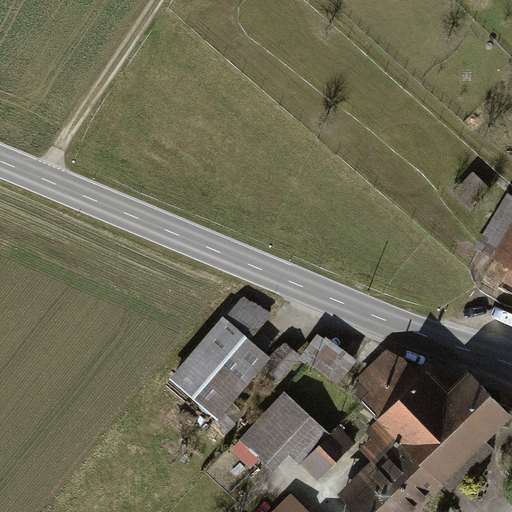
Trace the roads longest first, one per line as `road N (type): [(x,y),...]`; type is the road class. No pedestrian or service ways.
road 1 (primary): [(511,365),(0,158)]
road 2 (track): [(45,177),(164,0)]
